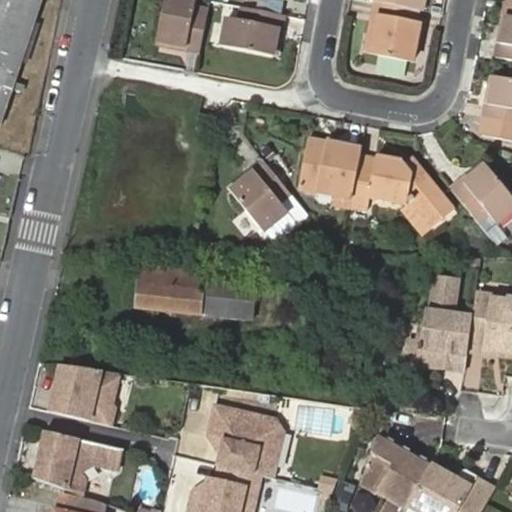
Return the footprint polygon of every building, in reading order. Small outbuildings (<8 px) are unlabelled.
[(0,0),(0,128),(13,90),(21,94),(24,87),(15,83),(42,0),(0,0)] [(187,51),(201,54),(209,12),(196,9),(197,0),(165,0),(157,42),(187,48),(187,51)] [(419,11),(424,12),(425,0),(370,0),(370,2),(376,3),(419,11)] [(419,11),(376,3),(373,19),(378,19),(371,55),(414,63),(421,27),(416,26),(419,11)] [(282,31),(285,17),(243,8),(241,22),(228,19),(223,47),(274,58),(280,31),(282,31)] [(511,18),(507,17),(502,45),(499,44),(496,59),(511,62),(511,18)] [(378,19),(373,19),(366,54),(371,55),(378,19)] [(511,82),(494,79),(489,106),(486,105),(483,120),(511,125),(511,82)] [(216,134),(219,118),(201,115),(198,131),(216,134)] [(361,157),(362,150),(308,140),(298,189),(352,200),(361,157)] [(352,200),(351,208),(367,212),(370,200),(407,205),(409,196),(433,229),(455,211),(417,164),(408,170),(405,166),(402,163),(377,157),(376,160),(361,157),(352,200)] [(413,159),(405,166),(408,170),(417,164),(413,159)] [(291,195),(264,162),(252,172),(254,174),(231,192),(264,233),(276,223),(286,235),(308,216),(291,195)] [(463,181),(452,191),(478,223),(489,215),(497,225),(511,212),(511,197),(486,166),(465,184),(463,181)] [(409,196),(407,205),(402,211),(424,237),(433,229),(409,196)] [(489,215),(478,223),(497,247),(508,239),(497,225),(489,215)] [(142,267),(141,276),(204,277),(205,273),(142,267)] [(224,318),(252,321),(252,285),(204,280),(204,277),(141,276),(138,309),(200,315),(224,318)] [(437,288),(456,291),(457,282),(435,278),(433,293),(437,288)] [(467,353),(472,320),(452,316),(456,291),(437,288),(433,293),(430,314),(425,313),(424,322),(420,324),(418,342),(416,359),(419,359),(418,365),(441,369),(441,364),(450,365),(449,370),(464,372),(467,353)] [(506,303),(475,299),(472,320),(467,353),(484,355),(484,350),(511,354),(511,300),(506,300),(506,303)] [(416,359),(418,342),(412,341),(409,364),(418,365),(419,359),(416,359)] [(511,359),(511,354),(484,350),(484,355),(511,359)] [(110,406),(118,376),(59,367),(52,400),(57,401),(54,415),(111,428),(115,410),(110,406)] [(57,401),(52,400),(49,413),(54,415),(57,401)] [(261,477),(273,479),(283,434),(276,417),(218,403),(210,438),(224,441),(218,467),(221,468),(261,477)] [(39,481),(81,497),(84,481),(80,475),(94,466),(117,471),(122,451),(44,433),(37,466),(42,468),(39,481)] [(385,511),(405,511),(432,465),(412,454),(409,459),(401,455),(404,449),(380,435),(360,485),(391,502),(385,511)] [(412,454),(404,449),(401,455),(409,459),(412,454)] [(483,511),(487,506),(497,489),(466,471),(462,474),(459,480),(456,484),(448,480),(451,475),(432,465),(405,511),(483,511)] [(253,511),(261,477),(221,468),(218,482),(209,481),(207,489),(204,488),(193,494),(188,511),(253,511)] [(459,480),(451,475),(448,480),(456,484),(459,480)] [(62,497),(58,511),(104,511),(105,507),(62,497)]
